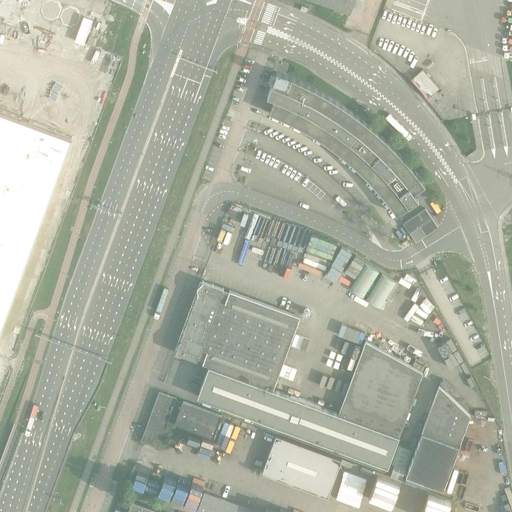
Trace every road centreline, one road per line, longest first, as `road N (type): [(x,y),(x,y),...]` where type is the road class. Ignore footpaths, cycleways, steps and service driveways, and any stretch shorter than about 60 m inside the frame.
road 1 (unclassified): [(472,219),(393,261),(323,224),(220,191),(207,205),(118,440)]
road 2 (secondary): [(170,50),(6,511)]
road 3 (secondary): [(35,511),(197,65)]
road 4 (tertiary): [(204,48),(247,35),(354,83),(412,134),(472,219)]
road 5 (tertiary): [(472,219),(463,178),(401,95),(334,46),(267,14)]
road 6 (tertiary): [(511,422),(472,219)]
